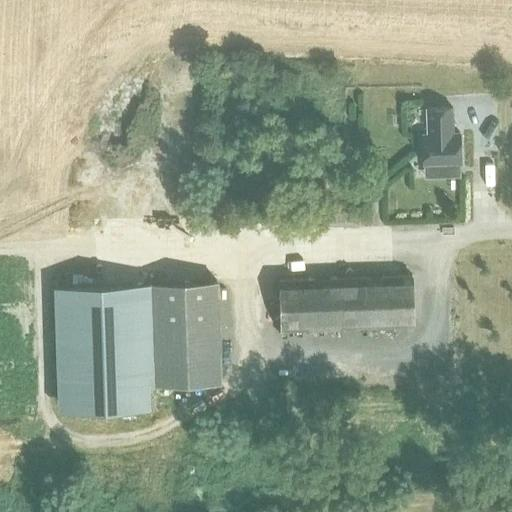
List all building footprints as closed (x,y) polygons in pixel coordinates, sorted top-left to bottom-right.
[(200,85),(199,61),(190,61),(191,86),(200,85)] [(423,164),(461,163),(460,132),(453,132),(453,107),(426,108),(427,133),(422,133),(423,164)] [(346,266),(394,269),(395,248),(347,245),(346,266)] [(280,329),(413,324),(412,274),(278,279),(280,329)] [(226,281),(152,283),(155,383),(229,381),(226,281)] [(152,283),(58,286),(62,406),(156,403),(155,383),(152,283)]
